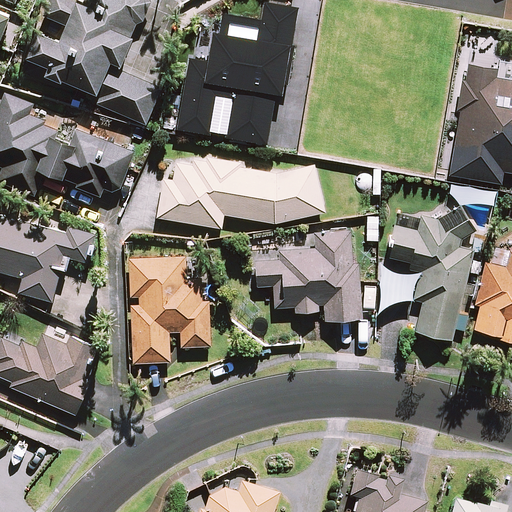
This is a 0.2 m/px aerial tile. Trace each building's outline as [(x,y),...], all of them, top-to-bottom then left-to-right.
[(27,54),(31,56),(25,72),(43,80),(47,70),(100,92),(96,101),(146,122),(160,85),(109,64),(112,57),(122,61),(147,0),(48,0),(43,14),(66,23),(60,39),(37,29),(27,54)] [(0,35),(9,13),(0,9),(0,35)] [(511,61),(500,60),(499,67),(466,62),(451,174),(502,181),(504,169),(511,170),(511,61)] [(33,102),(6,91),(0,106),(0,164),(4,166),(0,174),(0,176),(35,191),(44,168),(77,181),(76,184),(100,195),(104,185),(118,190),(134,151),(60,121),(57,129),(27,117),(33,102)] [(223,227),(225,213),(275,222),(322,215),(314,162),(271,169),(271,166),(205,156),(204,162),(176,157),(173,179),(161,178),(155,217),(223,227)] [(453,337),(472,249),(461,247),(464,235),(477,227),(460,204),(439,218),(422,214),(398,208),(387,255),(410,260),(409,267),(420,269),(414,297),(423,299),(416,329),(453,337)] [(61,230),(0,213),(0,269),(23,275),(19,290),(52,299),(65,254),(91,261),(98,235),(62,225),(61,230)] [(353,263),(352,229),(315,231),(316,247),(279,249),(280,258),(256,258),(257,285),(274,284),(275,306),(295,305),(295,310),(325,309),(326,318),(361,316),(359,263),(353,263)] [(511,249),(510,249),(505,267),(486,262),(476,303),(480,304),(474,330),(511,339),(511,249)] [(187,278),(186,256),(130,257),(131,295),(139,295),(139,305),(132,306),(134,361),(170,360),(169,330),(181,329),(181,345),(210,344),(208,278),(187,278)] [(82,375),(90,356),(67,346),(75,328),(53,319),(40,352),(2,336),(0,341),(0,374),(13,380),(11,385),(76,412),(91,379),(82,375)] [(399,481),(353,470),(347,494),(356,497),(351,511),(420,511),(423,501),(396,495),(399,481)] [(235,492),(223,488),(207,495),(202,510),(197,509),(196,511),(270,511),(277,491),(240,479),(235,492)] [(504,511),(452,499),(449,511),(504,511)]
